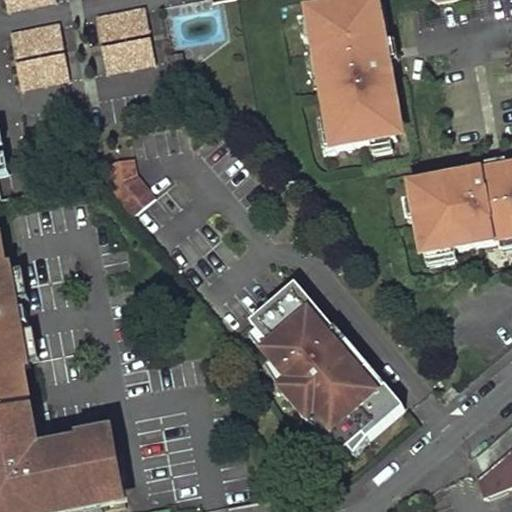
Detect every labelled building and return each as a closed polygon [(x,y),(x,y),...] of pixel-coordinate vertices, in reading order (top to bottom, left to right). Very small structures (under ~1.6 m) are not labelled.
[(5,0),(8,15),(56,7),(54,0),(5,0)] [(511,19),(511,0),(479,0),(416,11),(420,32),(508,17),(508,20),(511,19)] [(376,14),(374,6),(310,18),(312,25),(317,51),(318,61),(322,81),(330,125),(335,154),(335,156),(372,149),(392,145),(398,144),(395,126),(393,116),(399,115),(394,86),(389,73),(392,73),(386,42),(380,44),(379,34),(376,14)] [(386,12),(376,14),(379,34),(389,33),(386,12)] [(147,15),(98,24),(108,79),(157,70),(147,15)] [(317,51),(312,25),(301,27),(305,46),(317,51)] [(70,86),(60,31),(12,39),(21,94),(70,86)] [(386,42),(392,73),(400,66),(397,47),(386,42)] [(322,81),(318,61),(308,63),(312,83),(322,81)] [(183,65),(172,67),(175,82),(186,80),(183,65)] [(335,154),(330,125),(319,127),(325,157),(335,154)] [(392,145),(372,149),(374,159),(394,156),(392,145)] [(138,177),(135,162),(106,167),(109,190),(133,219),(156,200),(138,177)] [(484,178),(511,173),(511,170),(508,164),(487,169),(484,178)] [(511,173),(484,178),(485,183),(470,181),(442,186),(443,194),(433,195),(414,198),(416,203),(419,223),(426,260),(427,260),(457,254),(502,246),(511,244),(511,173)] [(442,186),(432,187),(433,195),(443,194),(442,186)] [(409,225),(419,223),(416,203),(405,206),(409,225)] [(107,511),(127,509),(113,433),(80,439),(38,446),(32,415),(7,420),(4,406),(30,401),(24,370),(31,369),(26,339),(24,339),(22,327),(29,326),(26,312),(20,313),(17,301),(19,300),(14,271),(7,272),(1,242),(0,241),(0,511),(88,511),(88,509),(106,506),(107,511)] [(511,254),(511,244),(502,246),(503,256),(511,254)] [(458,265),(457,254),(427,260),(429,270),(458,265)] [(336,332),(298,287),(253,325),(258,332),(272,349),(266,355),(291,386),(283,393),(287,401),(290,400),(304,417),(302,418),(309,425),(318,417),(334,435),(328,440),(344,455),(366,437),(370,443),(406,411),(388,390),(386,391),(369,371),(363,377),(351,363),(341,351),(330,338),(336,332)] [(330,338),(341,351),(349,344),(338,331),(336,332),(330,338)] [(251,338),(266,355),(272,349),(258,332),(251,338)] [(351,363),(363,377),(369,371),(371,370),(359,356),(351,363)] [(309,425),(328,440),(334,435),(318,417),(309,425)] [(511,490),(511,454),(478,482),(485,501),(511,490)]
